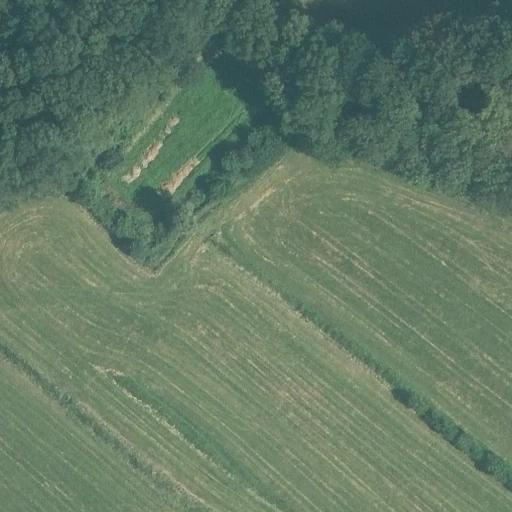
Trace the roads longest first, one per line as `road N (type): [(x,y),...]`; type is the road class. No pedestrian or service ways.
road 1 (track): [(156,295),(225,217),(349,109)]
road 2 (track): [(511,94),(244,109)]
road 3 (track): [(156,295),(0,308)]
